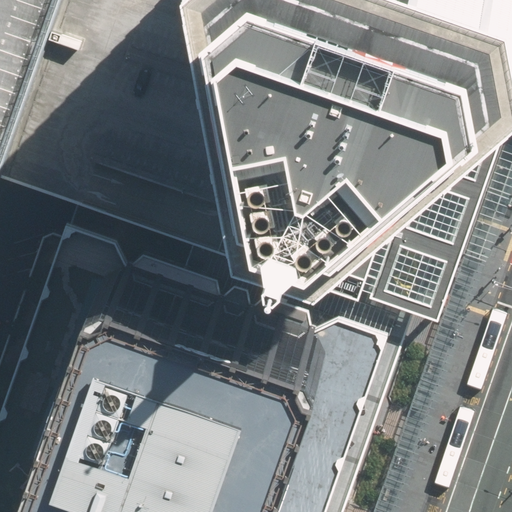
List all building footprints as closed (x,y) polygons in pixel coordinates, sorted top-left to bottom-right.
[(0,0),(0,174),(4,163),(27,98),(60,0),(0,0)] [(511,0),(60,0),(27,98),(4,163),(23,170),(217,237),(397,300),(407,304),(415,306),(440,315),(442,309),(511,114),(511,111),(511,0)] [(511,111),(511,114),(442,309),(440,315),(442,316),(375,508),(386,511),(398,511),(484,256),(490,259),(511,195),(511,111)] [(323,511),(388,324),(262,281),(224,268),(208,262),(70,215),(64,231),(0,416),(0,505),(3,511),(323,511)] [(3,511),(0,505),(0,416),(64,231),(56,228),(44,233),(20,303),(0,361),(0,511),(3,511)]
